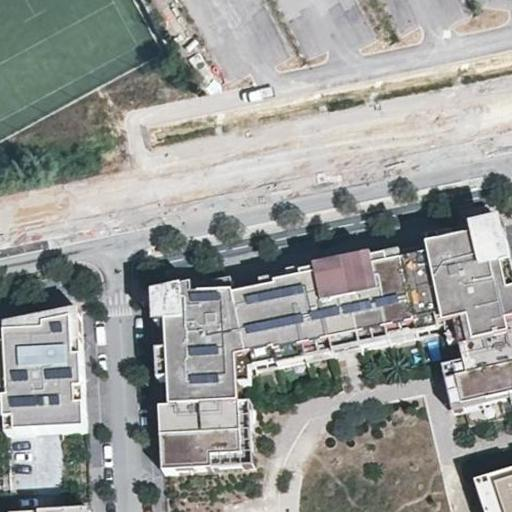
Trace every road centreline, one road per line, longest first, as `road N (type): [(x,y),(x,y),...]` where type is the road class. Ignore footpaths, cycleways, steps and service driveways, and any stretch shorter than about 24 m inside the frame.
road 1 (residential): [(112,245),(511,158)]
road 2 (residential): [(112,245),(131,511)]
